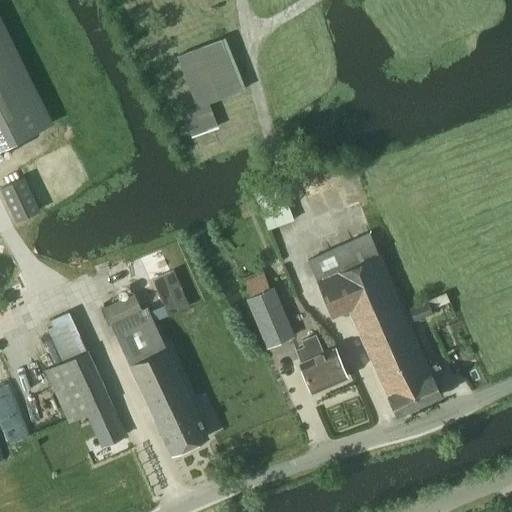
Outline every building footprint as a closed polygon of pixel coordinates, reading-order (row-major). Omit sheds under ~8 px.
[(0,147),(49,123),(0,25),(0,147)] [(242,90),(223,37),(177,54),(197,106),(183,111),(192,134),(219,124),(211,101),(242,90)] [(0,189),(14,222),(38,211),(23,178),(0,188),(0,189)] [(269,229),(293,219),(280,185),(256,195),(269,229)] [(369,232),(307,260),(334,322),(351,315),(375,368),(419,348),(369,232)] [(257,255),(238,263),(244,278),(263,270),(257,255)] [(152,280),(169,316),(191,306),(173,269),(152,280)] [(263,272),(245,279),(251,292),(269,285),(263,272)] [(295,335),(275,287),(246,298),(266,347),(295,335)] [(109,325),(111,324),(129,365),(170,453),(208,436),(164,340),(152,318),(146,306),(140,308),(133,293),(101,308),(109,325)] [(426,301),(408,308),(414,322),(432,314),(426,301)] [(54,325),(48,328),(64,361),(87,350),(72,318),(69,311),(51,319),(54,325)] [(295,349),(300,361),(311,390),(346,377),(334,347),(322,352),(315,334),(308,337),(310,344),(295,349)] [(419,348),(375,368),(397,414),(440,394),(433,379),(442,375),(438,365),(428,369),(419,348)] [(101,382),(60,401),(69,421),(87,412),(110,402),(101,382)] [(110,402),(87,412),(102,444),(125,434),(110,402)]
